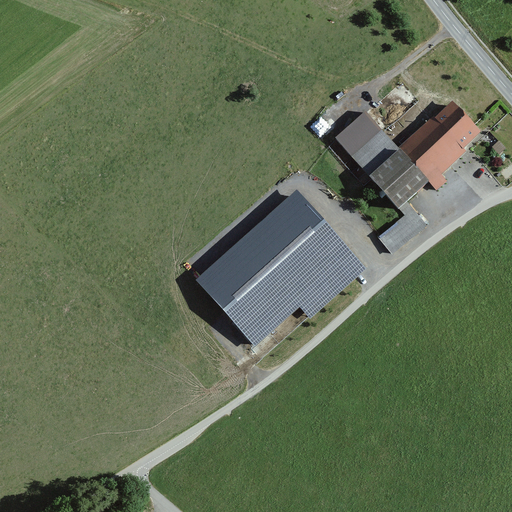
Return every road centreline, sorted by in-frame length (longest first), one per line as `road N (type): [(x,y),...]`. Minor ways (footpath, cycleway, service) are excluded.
road 1 (residential): [(511,193),(444,231),(246,396),(59,511)]
road 2 (track): [(453,25),(382,78),(345,81),(305,68)]
road 3 (secondary): [(433,0),(511,94)]
